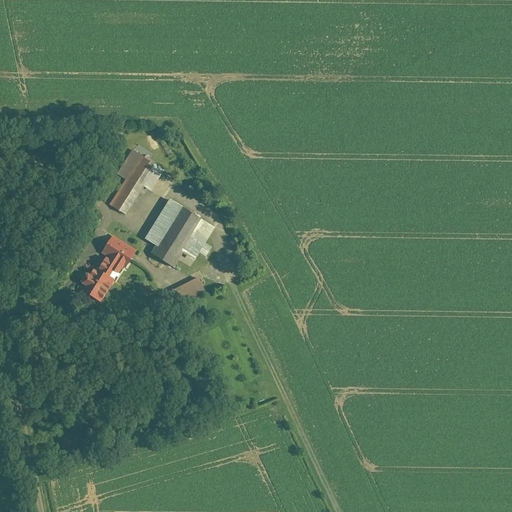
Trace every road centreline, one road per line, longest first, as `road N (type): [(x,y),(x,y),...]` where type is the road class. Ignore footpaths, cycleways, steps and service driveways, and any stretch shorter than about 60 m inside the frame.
road 1 (track): [(336,511),(220,243)]
road 2 (residential): [(40,511),(0,311)]
